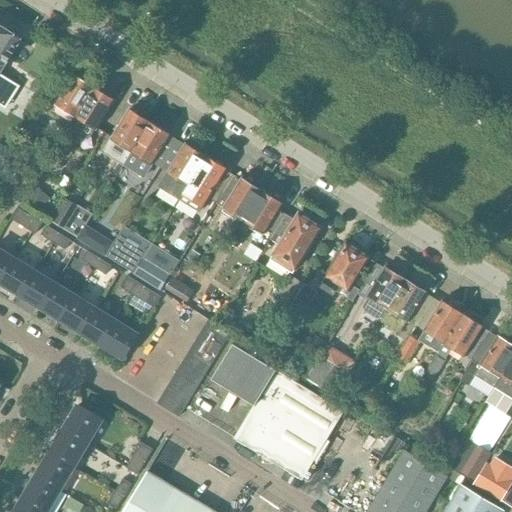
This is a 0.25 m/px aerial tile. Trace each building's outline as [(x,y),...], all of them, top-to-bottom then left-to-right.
[(0,71),(20,39),(0,26),(0,71)] [(94,87),(74,74),(72,77),(72,76),(68,82),(69,83),(63,93),(51,85),(38,106),(50,114),(69,125),(94,87)] [(69,126),(58,143),(52,153),(66,161),(83,135),(79,132),(86,122),(96,128),(114,99),(94,87),(69,125),(69,126)] [(132,150),(150,121),(130,109),(112,138),(132,150)] [(125,161),(123,165),(142,178),(165,142),(170,134),(150,121),(132,150),(125,161)] [(186,143),(160,187),(179,199),(206,156),(186,143)] [(206,156),(179,199),(199,212),(226,168),(206,156)] [(224,208),(221,212),(234,220),(237,216),(244,220),(262,191),(242,178),(224,208)] [(38,188),(27,199),(38,211),(49,199),(38,188)] [(244,220),(230,243),(236,247),(251,224),(264,232),(272,237),(286,214),(278,209),(282,203),(262,191),(244,220)] [(49,220),(61,227),(75,206),(63,198),(49,220)] [(17,207),(10,218),(35,233),(41,222),(17,207)] [(286,214),(272,237),(271,239),(279,244),(269,259),(292,274),(321,227),(299,214),(295,220),(286,214)] [(52,242),(58,232),(46,224),(40,234),(52,242)] [(58,232),(52,242),(64,249),(70,239),(58,232)] [(134,271),(145,255),(125,242),(114,259),(134,271)] [(347,243),(323,282),(337,291),(345,296),(369,257),(347,243)] [(0,282),(15,259),(0,250),(0,282)] [(92,267),(99,257),(87,250),(81,260),(92,267)] [(192,251),(187,259),(196,264),(201,256),(192,251)] [(99,257),(92,267),(105,275),(111,265),(99,257)] [(35,271),(15,259),(0,282),(21,295),(35,271)] [(387,308),(388,308),(405,279),(385,267),(367,298),(368,299),(362,308),(364,312),(378,320),(380,319),(387,308)] [(161,270),(151,285),(160,291),(170,276),(161,270)] [(56,284),(35,271),(21,295),(41,307),(56,284)] [(134,295),(141,283),(127,275),(120,286),(134,295)] [(170,276),(160,291),(176,300),(185,285),(170,276)] [(316,292),(301,283),(290,276),(276,299),(287,306),(291,308),(302,315),(316,292)] [(388,308),(387,308),(380,319),(382,320),(380,322),(400,334),(426,292),(405,279),(388,308)] [(141,283),(134,295),(154,307),(161,296),(141,283)] [(76,296),(56,284),(41,307),(62,320),(76,296)] [(97,309),(76,296),(62,320),(82,332),(97,309)] [(438,353),(462,314),(442,302),(424,330),(436,338),(432,349),(438,353)] [(117,322),(97,309),(82,332),(102,345),(117,322)] [(438,353),(423,378),(431,383),(447,358),(445,358),(452,347),(465,355),(482,327),(462,314),(438,353)] [(264,315),(246,343),(266,355),(283,327),(264,315)] [(201,330),(223,344),(229,333),(207,319),(201,330)] [(138,334),(117,322),(102,345),(123,358),(138,334)] [(223,344),(201,330),(194,341),(216,354),(223,344)] [(420,342),(410,336),(395,360),(390,369),(397,373),(403,369),(420,342)] [(511,359),(511,345),(498,337),(480,366),(472,360),(459,381),(468,386),(474,376),(494,388),(511,359)] [(188,351),(210,365),(216,354),(194,341),(188,351)] [(344,411),(276,370),(233,344),(211,380),(254,405),(234,438),(301,480),(344,411)] [(210,365),(188,351),(182,362),(204,375),(210,365)] [(305,379),(330,394),(333,396),(346,376),(318,358),(305,379)] [(511,359),(494,388),(511,398),(511,359)] [(204,375),(182,362),(175,372),(198,385),(204,375)] [(198,385),(175,372),(169,382),(191,395),(198,385)] [(361,412),(378,386),(360,375),(344,401),(361,412)] [(191,395),(169,382),(163,392),(185,406),(191,395)] [(185,406),(163,392),(157,403),(179,417),(185,406)] [(64,429),(87,443),(101,419),(78,405),(64,429)] [(364,409),(361,414),(390,431),(393,426),(364,409)] [(64,429),(50,453),(73,467),(87,443),(64,429)] [(141,442),(126,467),(137,474),(152,449),(141,442)] [(473,480),(490,453),(476,444),(462,468),(460,471),(473,480)] [(426,511),(447,477),(404,451),(367,511),(426,511)] [(446,466),(453,470),(456,465),(463,455),(456,451),(449,460),(446,466)] [(59,490),(73,467),(50,453),(36,476),(59,490)] [(499,482),(502,477),(487,467),(485,471),(483,470),(474,485),(491,495),(494,491),(498,493),(503,485),(499,482)] [(215,511),(147,472),(122,511),(215,511)] [(43,511),(45,511),(59,490),(36,476),(22,499),(43,511)] [(115,491),(124,496),(132,484),(122,478),(115,491)] [(511,508),(511,482),(500,501),(511,508)] [(444,511),(502,511),(503,511),(461,485),(444,511)] [(124,496),(115,491),(107,503),(116,508),(124,496)] [(43,511),(22,499),(14,511),(43,511)]
